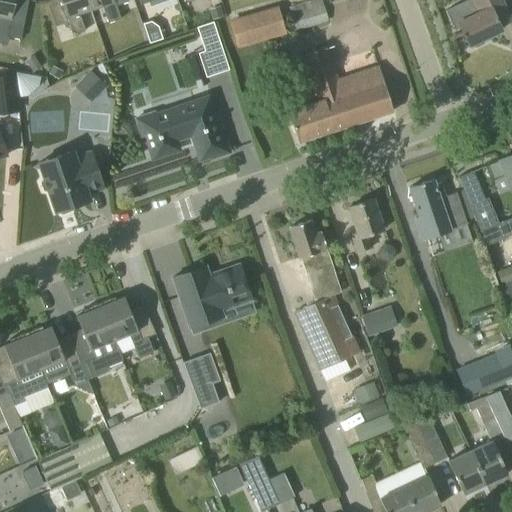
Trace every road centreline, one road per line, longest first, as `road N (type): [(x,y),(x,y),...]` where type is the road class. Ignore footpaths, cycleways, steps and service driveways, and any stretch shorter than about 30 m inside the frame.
road 1 (tertiary): [(0,275),(452,124)]
road 2 (residential): [(406,0),(452,124)]
